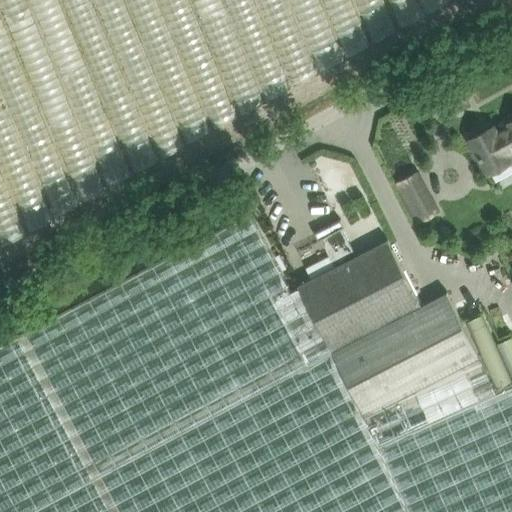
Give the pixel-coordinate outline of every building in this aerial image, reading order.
[(493,126),(470,139),(488,172),(511,159),(508,153),(511,150),(511,120),(510,121),(511,124),(496,132),(493,126)] [(438,211),(416,171),(395,183),(417,222),(438,211)] [(359,200),(360,173),(333,172),(332,199),(359,200)] [(511,511),(511,381),(496,389),(481,353),(364,412),(299,283),(291,287),(251,211),(0,343),(0,511),(511,511)] [(298,280),(299,283),(364,412),(481,353),(448,288),(422,301),(388,235),(355,252),(341,225),(345,223),(341,216),(314,229),(318,237),(321,236),(329,253),(306,265),(310,274),(298,280)] [(493,320),(478,321),(480,339),(494,337),(493,320)]
